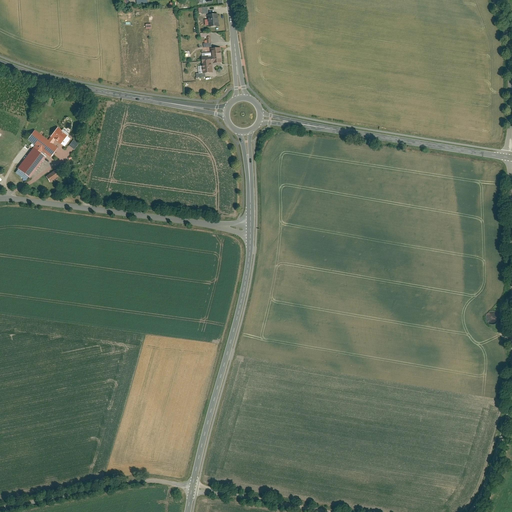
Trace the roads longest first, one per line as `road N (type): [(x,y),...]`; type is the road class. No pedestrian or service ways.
road 1 (secondary): [(251,231),(240,307),(193,486)]
road 2 (tertiary): [(260,118),(511,158)]
road 3 (residential): [(0,199),(251,231)]
road 4 (tertiary): [(225,113),(89,90),(0,62)]
road 5 (unclassified): [(0,505),(132,478),(193,486)]
road 6 (residential): [(511,158),(507,40),(494,0)]
road 7 (unclassified): [(466,511),(483,491),(501,434),(511,361)]
road 8 (unclassified): [(193,486),(332,511)]
